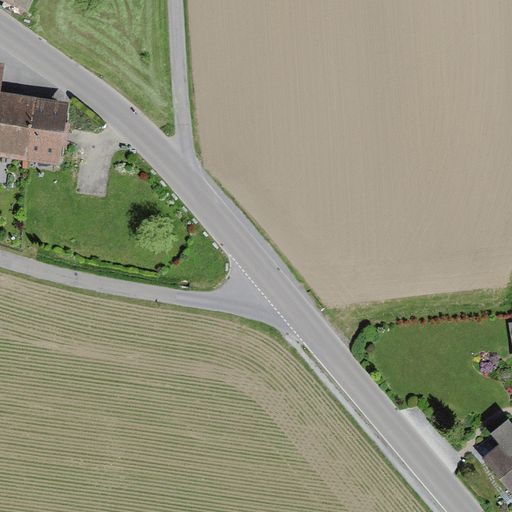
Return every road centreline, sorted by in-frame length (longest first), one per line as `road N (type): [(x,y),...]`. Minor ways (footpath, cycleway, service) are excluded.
road 1 (residential): [(285,295),(240,310),(0,258)]
road 2 (tertiary): [(466,511),(285,295)]
road 3 (tertiary): [(184,177),(128,122),(0,27)]
road 4 (unclassified): [(176,0),(184,177)]
road 5 (tertiary): [(285,295),(184,177)]
